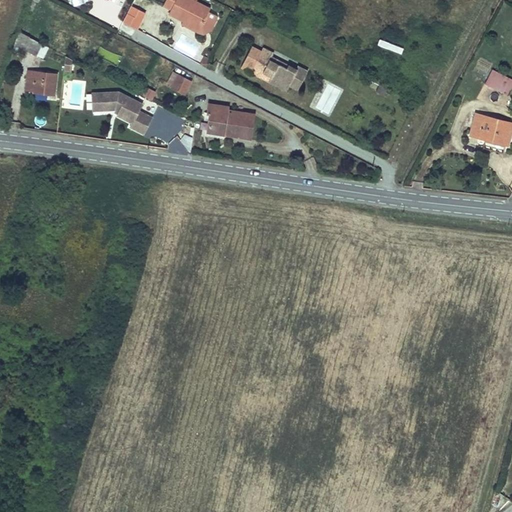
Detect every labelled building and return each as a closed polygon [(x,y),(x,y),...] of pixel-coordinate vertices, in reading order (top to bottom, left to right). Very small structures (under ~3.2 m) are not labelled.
[(169,13),(183,20),(184,21),(186,18),(201,26),(208,14),(209,11),(210,9),(192,0),(166,0),(164,5),(171,9),(169,13)] [(146,13),(132,6),(127,15),(123,22),(137,30),(146,13)] [(209,11),(208,14),(198,32),(204,34),(211,31),(219,16),(209,11)] [(184,21),(183,20),(182,24),(198,32),(201,26),(186,18),(184,21)] [(19,31),(13,50),(22,53),(24,49),(42,57),(47,46),(19,31)] [(379,40),(378,46),(401,52),(402,47),(379,40)] [(270,60),(272,56),(274,53),(263,48),(261,51),(252,46),(241,67),(286,91),(289,86),(298,90),(308,71),(298,66),(296,69),(288,65),(287,68),(270,60)] [(288,65),(272,56),(270,60),(287,68),(288,65)] [(484,83),(506,95),(511,87),(509,86),(511,80),(491,70),(484,83)] [(29,71),(27,89),(35,90),(34,91),(54,94),(56,74),(29,71)] [(175,75),(172,73),(166,83),(170,85),(175,75)] [(172,81),(186,89),(189,82),(175,75),(172,81)] [(169,88),(183,96),(186,89),(172,81),(169,88)] [(374,92),(385,98),(389,89),(378,84),(374,92)] [(141,94),(151,99),(154,93),(144,87),(141,94)] [(117,90),(98,91),(99,108),(113,107),(118,110),(116,113),(130,121),(128,125),(142,132),(150,116),(137,109),(141,102),(117,90)] [(98,91),(91,91),(91,108),(99,108),(98,91)] [(216,105),(210,104),(208,114),(210,115),(208,131),(225,134),(226,129),(233,130),(233,135),(250,138),(253,114),(229,110),(229,107),(216,105)] [(511,123),(476,114),(470,135),(486,139),(505,144),(508,144),(511,130),(511,123)] [(180,145),(191,148),(193,136),(182,134),(180,145)]
